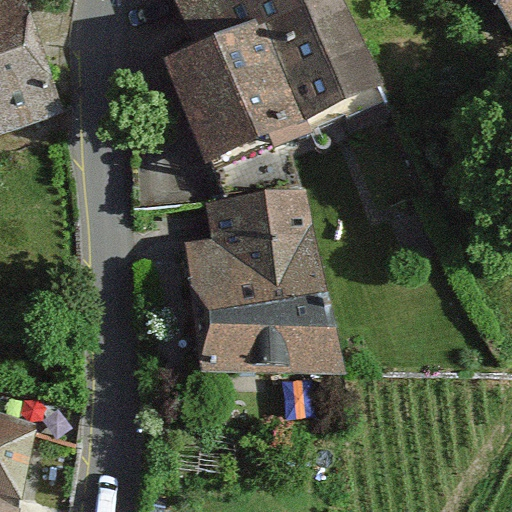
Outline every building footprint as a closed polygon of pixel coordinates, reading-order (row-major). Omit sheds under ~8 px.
[(147,0),(174,49),(239,31),(282,136),(287,148),(371,110),(317,1),(320,0),(147,0)] [(511,0),(462,0),(485,42),(511,27),(511,0)] [(0,11),(0,167),(64,135),(0,11)] [(239,31),(174,49),(135,69),(177,175),(282,136),(239,31)] [(300,193),(194,200),(201,246),(175,248),(170,370),(324,384),(300,193)] [(0,511),(24,511),(43,441),(0,429),(0,511)]
